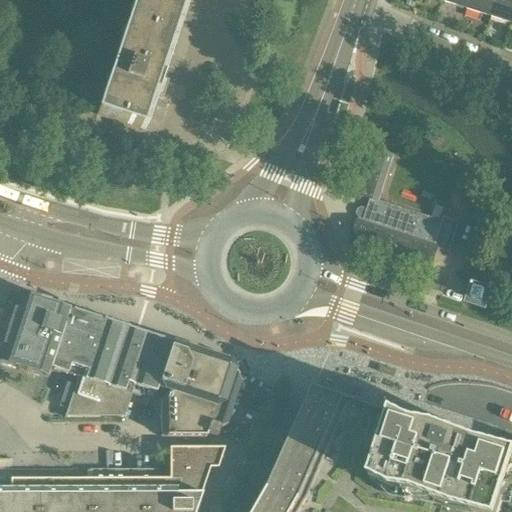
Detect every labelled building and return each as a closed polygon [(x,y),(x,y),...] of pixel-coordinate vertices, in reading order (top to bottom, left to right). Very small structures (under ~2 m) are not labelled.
[(181,0),(133,0),(95,116),(138,131),(149,97),(158,100),(165,80),(156,77),(181,0)] [(465,11),(468,0),(443,0),(442,4),(465,11)] [(489,19),(495,0),(468,0),(465,11),(489,19)] [(511,26),(511,0),(495,0),(489,19),(511,26)] [(438,237),(453,242),(459,223),(443,218),(442,223),(376,202),(390,157),(367,149),(352,195),(368,200),(365,212),(370,213),(366,223),(358,221),(347,255),(420,279),(421,275),(429,278),(438,250),(434,249),(438,237)] [(486,295),(475,292),(472,302),(483,306),(486,295)] [(50,370),(69,311),(19,294),(0,352),(0,364),(47,380),(50,370)] [(172,344),(69,311),(50,370),(78,379),(64,419),(124,419),(134,387),(156,394),(159,384),(172,344)] [(229,362),(172,344),(159,384),(163,392),(171,394),(169,400),(165,399),(160,404),(160,438),(206,438),(207,435),(217,438),(219,430),(225,427),(240,383),(229,362)] [(511,511),(511,456),(494,452),(494,451),(492,450),(492,451),(479,448),(479,447),(478,446),(476,446),(476,447),(468,444),(469,443),(467,442),(466,443),(459,440),(459,439),(456,438),(455,439),(438,432),(439,431),(437,431),(436,430),(435,432),(418,429),(418,428),(416,428),(415,427),(414,428),(409,425),(410,424),(408,424),(408,425),(398,419),(398,418),(395,417),(394,416),(393,417),(387,415),(388,414),(386,414),(386,415),(380,413),(380,412),(378,411),(378,412),(370,410),(370,409),(367,408),(366,409),(360,407),(360,405),(355,404),(354,405),(347,402),(347,401),(346,401),(345,402),(341,400),(341,399),(338,398),(337,399),(319,393),(319,392),(316,391),(316,392),(315,394),(316,395),(310,407),(309,407),(308,408),(309,409),(307,414),(306,413),(305,415),(306,415),(304,420),(303,420),(302,423),(303,424),(299,432),(298,432),(297,433),(298,434),(294,444),(293,443),(292,445),(293,445),(291,450),(290,450),(288,453),(289,453),(286,461),(285,461),(284,462),(285,463),(282,469),(281,469),(281,470),(282,471),(277,480),(276,480),(276,481),(275,483),(276,483),(273,490),(272,489),(271,491),(271,492),(270,493),(271,493),(268,498),(267,498),(267,499),(268,500),(262,509),(261,509),(259,511),(260,511),(511,511)] [(0,480),(0,511),(195,511),(209,470),(217,470),(224,450),(169,450),(169,481),(10,481),(0,480)]
